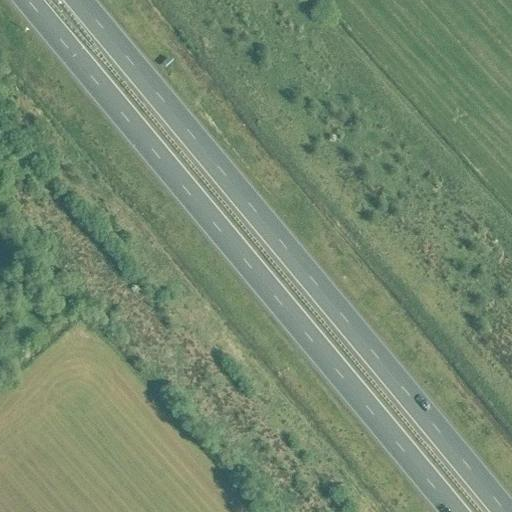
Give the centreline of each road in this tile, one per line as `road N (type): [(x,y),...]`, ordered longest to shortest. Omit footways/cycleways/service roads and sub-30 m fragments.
road 1 (trunk): [(25,0),(450,511)]
road 2 (trunk): [(501,511),(77,0)]
